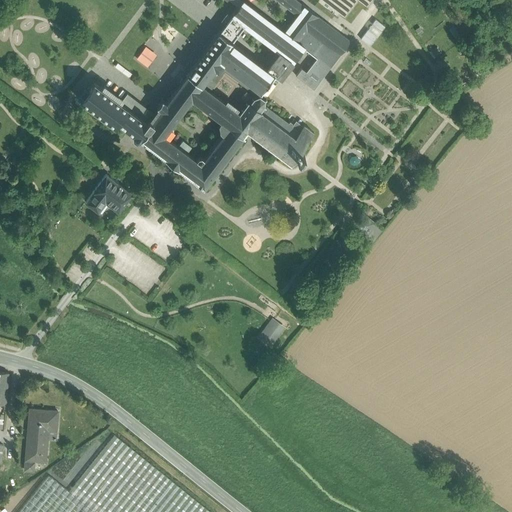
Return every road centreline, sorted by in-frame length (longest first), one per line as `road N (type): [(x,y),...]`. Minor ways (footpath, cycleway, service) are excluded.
road 1 (secondary): [(241,511),(102,401),(19,363)]
road 2 (residential): [(144,199),(19,363)]
